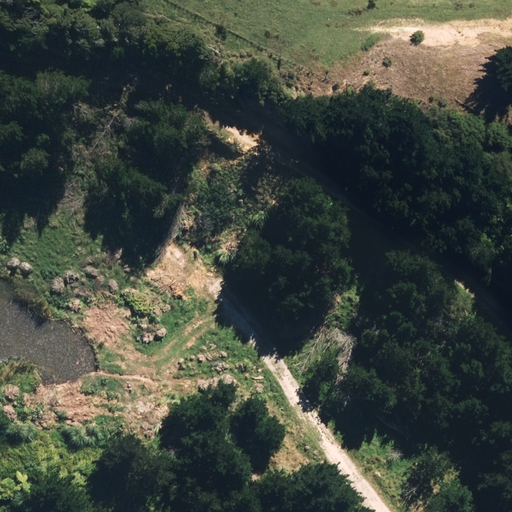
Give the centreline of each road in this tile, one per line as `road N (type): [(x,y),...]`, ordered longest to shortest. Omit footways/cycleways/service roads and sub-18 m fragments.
road 1 (track): [(511,343),(491,316),(166,107),(0,70)]
road 2 (track): [(0,224),(241,308),(384,511)]
